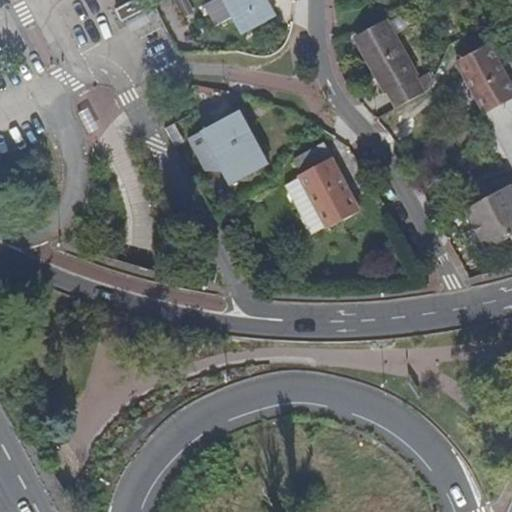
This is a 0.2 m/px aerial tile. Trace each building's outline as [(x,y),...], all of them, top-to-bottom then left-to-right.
[(121,22),(154,6),(151,0),(137,0),(116,11),(121,22)] [(227,0),(245,33),(275,17),(266,0),(227,0)] [(389,90),(398,108),(426,93),(417,75),(419,74),(390,22),(359,39),(387,91),(389,90)] [(511,99),(511,83),(491,44),(460,61),(487,113),(511,99)] [(511,99),(487,113),(488,114),(511,158),(511,99)] [(266,168),(238,115),(206,132),(234,184),(266,168)] [(166,131),(174,144),(185,138),(177,123),(166,131)] [(301,176),(303,178),(328,227),(330,229),(361,213),(325,145),(296,161),(303,175),(301,176)] [(328,227),(303,178),(288,186),(313,234),(328,227)] [(511,187),(511,185),(467,209),(476,227),(483,223),(495,246),(511,236),(511,187)] [(483,223),(476,227),(489,249),(495,246),(483,223)]
